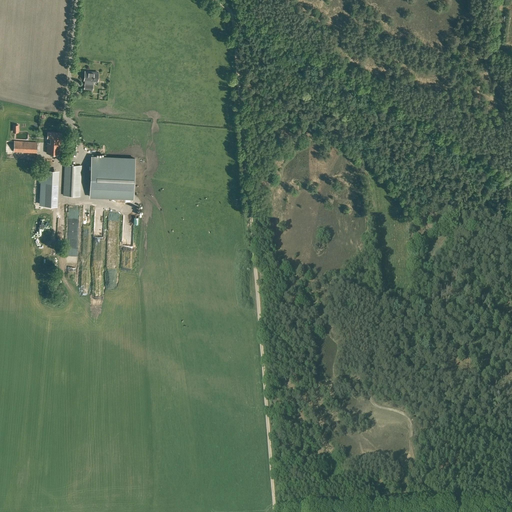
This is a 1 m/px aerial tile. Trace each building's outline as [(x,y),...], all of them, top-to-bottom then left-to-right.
[(98,72),(85,71),(84,80),(86,80),(86,84),(84,84),(84,89),(92,89),(92,84),(90,84),(90,81),(97,81),(98,72)] [(59,154),(60,133),(47,132),(46,153),(59,154)] [(37,142),(14,141),(13,151),(36,153),(37,142)] [(133,198),(135,158),(91,157),(90,196),(133,198)] [(65,170),(64,187),(63,195),(80,196),(81,165),(65,165),(65,170)] [(40,202),(40,204),(51,205),(53,205),(53,195),(57,195),(57,184),(53,184),(54,178),(54,172),(48,172),(42,172),(40,202)] [(70,203),(70,213),(80,213),(80,203),(70,203)] [(44,236),(52,236),(52,218),(44,218),(44,236)]
